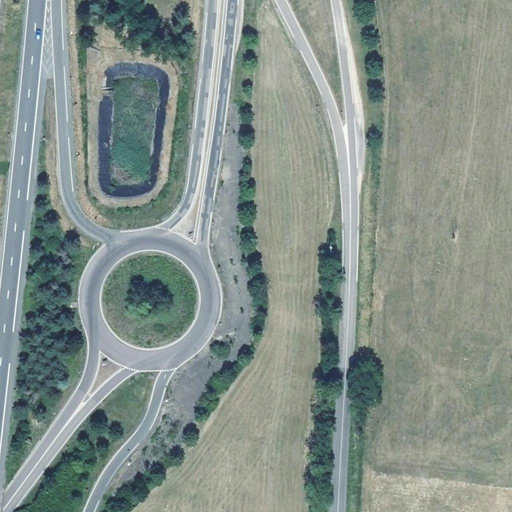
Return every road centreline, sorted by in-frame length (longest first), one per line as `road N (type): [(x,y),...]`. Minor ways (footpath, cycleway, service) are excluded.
road 1 (motorway): [(0,374),(37,0)]
road 2 (secondary): [(337,511),(350,220)]
road 3 (motorway): [(125,244),(89,231),(66,190),(56,0)]
road 4 (tertiary): [(204,266),(234,0)]
road 5 (tertiary): [(213,0),(193,189),(182,216),(158,238)]
road 6 (secondary): [(281,0),(338,126),(350,220)]
road 7 (secondary): [(350,220),(350,117),(335,0)]
road 8 (motorway): [(92,511),(113,464),(147,423),(173,358)]
